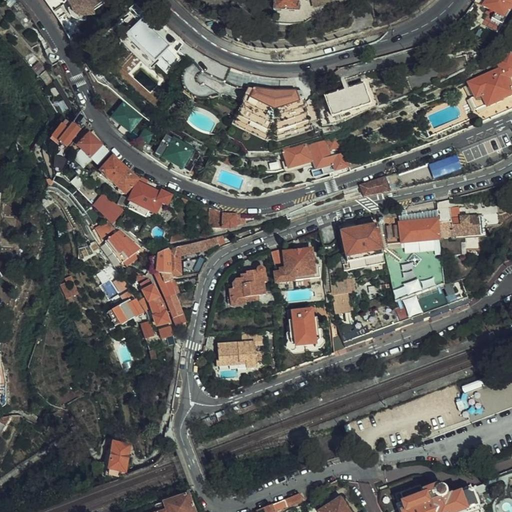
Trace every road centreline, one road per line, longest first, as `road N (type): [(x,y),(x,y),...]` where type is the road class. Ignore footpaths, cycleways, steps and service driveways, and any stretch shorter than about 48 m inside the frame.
road 1 (residential): [(31,0),(114,141),(165,178),(229,202),(271,203),(511,119)]
road 2 (residential): [(193,401),(187,367),(207,276),(232,250),(313,216),(511,161)]
road 3 (residential): [(511,282),(449,318),(224,403),(193,401)]
road 4 (primary): [(162,0),(213,43),(277,64),(389,38),(455,0)]
road 5 (residential): [(193,401),(182,440),(208,500),(220,507),(348,469)]
